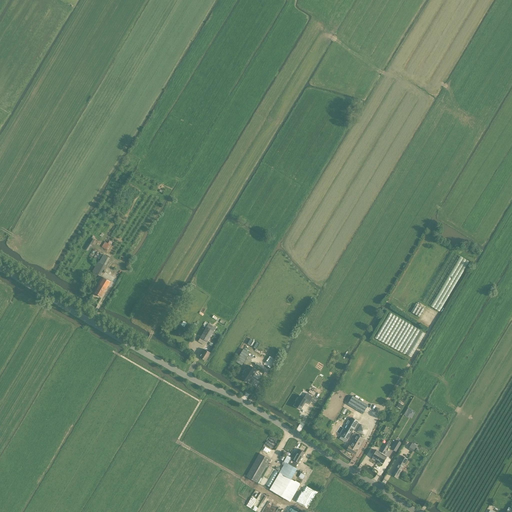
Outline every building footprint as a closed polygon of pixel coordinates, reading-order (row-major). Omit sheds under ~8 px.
[(85,249),(87,251),(95,240),(92,238),(85,249)] [(107,251),(112,242),(109,241),(108,244),(105,242),(101,247),(107,251)] [(104,254),(99,262),(98,261),(92,271),(99,275),(110,258),(104,254)] [(101,297),(110,282),(102,277),(98,283),(99,284),(94,293),(98,295),(98,296),(99,297),(100,297),(101,297)] [(416,304),(412,312),(420,317),(425,309),(416,304)] [(206,327),(200,338),(207,342),(213,331),(206,327)] [(205,361),(210,353),(204,349),(199,357),(205,361)] [(244,374),(241,378),(248,383),(256,370),(249,366),(246,370),(245,369),(243,373),(244,374)] [(256,388),(261,381),(258,379),(262,372),(257,369),(252,376),(253,377),(249,384),(256,388)] [(297,402),(294,406),(300,409),(305,401),(308,403),(312,397),(307,393),(304,398),(300,396),(298,399),(297,398),(296,401),(297,402)] [(363,414),(368,406),(353,396),(348,404),(363,414)] [(348,425),(348,426),(342,436),(348,439),(358,422),(352,419),(350,422),(348,425)] [(361,425),(359,432),(366,434),(368,427),(361,425)] [(355,437),(347,450),(356,454),(364,439),(356,434),(356,435),(354,434),(353,436),(355,437)] [(397,440),(392,449),(396,451),(401,443),(397,440)] [(412,443),(409,449),(413,452),(417,446),(412,443)] [(382,453),(378,460),(383,463),(388,457),(384,455),(386,452),(385,451),(386,449),(384,447),(383,450),(384,451),(382,453)] [(298,463),(305,452),(299,449),(294,457),(293,457),(292,459),(288,457),(285,462),(286,463),(271,489),(275,491),(275,492),(283,497),(290,501),(292,498),(298,487),(297,487),(302,480),(297,477),(294,482),(291,479),(297,469),(295,468),(298,463)] [(373,457),(378,460),(382,453),(377,450),(373,457)] [(259,453),(246,476),(257,483),(270,460),(259,453)] [(403,467),(408,459),(403,456),(398,464),(399,464),(398,467),(397,466),(392,475),(398,478),(403,470),(402,469),(403,467)] [(269,488),(275,479),(271,476),(265,486),(269,488)] [(251,509),(257,511),(262,511),(270,498),(265,495),(259,505),(254,503),(251,509)]
